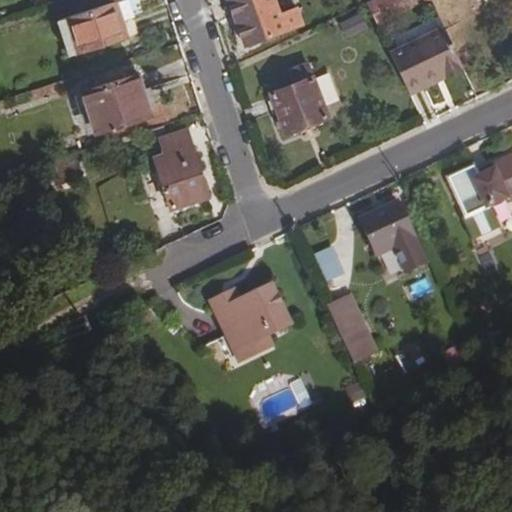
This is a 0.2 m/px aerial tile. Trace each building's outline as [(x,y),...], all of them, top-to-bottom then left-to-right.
[(243,25),(250,44),(286,31),(285,29),(301,23),(295,9),(280,14),(274,0),(227,0),(238,28),(243,25)] [(370,0),(366,2),(376,23),(424,0),(370,0)] [(78,54),(127,38),(115,2),(66,17),(78,54)] [(366,27),(360,14),(339,24),(345,37),(366,27)] [(78,54),(66,17),(56,21),(68,57),(78,54)] [(243,25),(238,28),(245,47),(250,44),(243,25)] [(390,54),(407,90),(461,64),(444,28),(390,54)] [(327,117),(312,78),(307,64),(288,71),(293,85),(271,93),(285,132),(327,117)] [(94,133),(150,115),(138,75),(81,93),(94,133)] [(165,155),(154,158),(171,210),(207,198),(186,131),(160,140),(165,155)] [(47,162),(55,186),(82,178),(74,153),(47,162)] [(466,177),(463,172),(447,180),(465,217),(462,219),(474,244),(502,231),(491,207),(507,199),(509,198),(511,203),(511,202),(511,155),(491,165),(494,170),(478,177),(476,173),(466,177)] [(463,172),(466,177),(476,173),(473,167),(463,172)] [(406,273),(426,264),(397,203),(359,220),(376,256),(393,248),(406,273)] [(305,261),(318,288),(339,278),(327,251),(305,261)] [(270,335),(291,325),(271,285),(240,301),(235,291),(209,303),(234,353),(270,335)] [(328,308),(354,364),(376,354),(349,298),(328,308)] [(275,347),(270,335),(234,353),(239,365),(275,347)]
